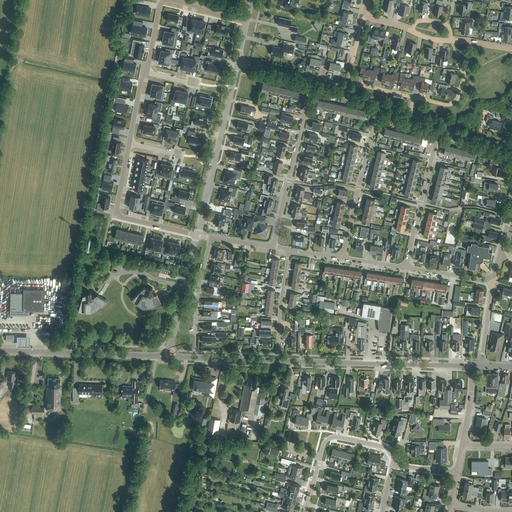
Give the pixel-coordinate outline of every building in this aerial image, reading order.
[(289,0),(288,0),(283,0),(282,7),(297,10),(294,9),(296,2),(298,3),(298,0),(289,0)] [(396,3),(396,0),(385,0),(383,10),(386,10),(386,11),(390,12),(392,2),(396,3)] [(408,13),(410,6),(403,5),(404,2),(401,1),(401,0),(397,0),(396,5),(400,6),(398,14),(405,15),(406,12),(408,13)] [(426,12),(428,3),(422,1),(420,0),(418,0),(418,1),(418,3),(419,3),(418,10),(419,11),(421,12),(422,11),(422,12),(423,11),(423,10),(424,10),(424,12),(426,12)] [(441,6),(442,4),(443,1),(439,0),(436,0),(436,3),(436,5),(434,15),(441,16),(443,6),(441,6)] [(471,8),(471,2),(464,1),(464,4),(460,4),(459,14),(465,14),(466,13),(467,12),(468,10),(467,9),(466,9),(466,7),(471,8)] [(504,12),(511,12),(511,6),(508,6),(508,3),(502,2),(501,7),(504,9),(504,12)] [(139,6),(137,13),(149,16),(150,11),(149,11),(150,8),(139,6)] [(353,13),(348,11),(348,8),(342,7),(341,13),(343,13),(343,16),(352,18),(353,13)] [(511,18),(511,12),(504,12),(503,14),(500,15),(500,20),(506,21),(506,18),(511,18)] [(168,13),(167,21),(177,23),(178,19),(181,20),(182,17),(179,16),(179,15),(168,13)] [(344,25),(345,22),(351,24),(352,18),(343,16),(341,21),(339,21),(338,24),(344,25)] [(298,27),(290,26),(291,20),(279,17),(278,25),(289,27),(291,28),(291,31),(296,32),(298,27)] [(472,26),(472,19),(465,18),(464,22),(462,22),(461,33),(468,34),(469,26),(472,26)] [(192,19),(189,33),(191,33),(192,30),(196,31),(199,20),(192,19)] [(146,36),(147,28),(142,27),(141,27),(142,22),(134,20),(133,25),(133,26),(134,26),(133,33),(146,36)] [(199,20),(196,31),(200,32),(199,35),(202,36),(205,22),(199,20)] [(312,24),(316,31),(323,27),(318,20),(312,24)] [(502,33),(511,33),(511,27),(505,26),(505,23),(499,23),(499,28),(501,29),(502,29),(502,32),(502,33)] [(217,29),(216,33),(227,35),(229,27),(225,26),(222,25),(222,26),(218,25),(218,26),(215,25),(214,28),(217,29)] [(179,29),(172,27),(171,32),(165,31),(165,32),(164,32),(163,36),(164,36),(164,37),(177,39),(179,29)] [(348,34),(344,32),(344,29),(337,28),(336,34),(338,34),(338,37),(347,39),(348,34)] [(377,39),(380,29),(374,28),(372,35),(369,34),(367,41),(376,43),(377,39)] [(380,29),(377,39),(381,40),(380,44),(385,46),(388,36),(385,35),(386,31),(380,29)] [(305,44),(307,38),(295,35),(294,42),(305,44)] [(163,38),(162,41),(163,42),(162,43),(169,44),(168,47),(175,48),(177,39),(164,37),(163,38)] [(340,46),(340,43),(346,44),(347,39),(338,37),(337,40),(334,39),(333,45),(340,46)] [(400,42),(401,38),(395,37),(394,41),(392,48),(399,50),(401,42),(400,42)] [(143,53),(144,49),(143,49),(144,45),(140,45),(140,41),(133,40),(133,44),(132,49),(135,49),(134,55),(142,57),(143,53)] [(415,50),(417,43),(409,42),(408,48),(407,48),(406,52),(412,53),(411,57),(417,59),(419,51),(415,50)] [(293,54),(294,47),(283,44),(283,48),(273,46),(271,55),(282,57),(282,54),(286,55),(287,52),(293,54)] [(209,46),(207,57),(212,58),(213,55),(217,56),(222,57),(223,49),(209,46)] [(434,62),(435,55),(432,55),(433,48),(425,47),(424,57),(431,57),(431,62),(434,62)] [(172,59),(173,53),(174,53),(175,50),(167,48),(167,51),(161,50),(160,56),(172,59)] [(448,60),(449,51),(442,50),(441,58),(438,57),(437,64),(443,65),(443,60),(448,60)] [(182,52),(180,60),(182,61),(181,68),(187,69),(190,59),(186,58),(187,54),(182,52)] [(314,68),(317,55),(312,55),(308,54),(307,60),(310,61),(309,66),(308,66),(314,68)] [(190,59),(187,69),(194,71),(196,64),(198,64),(200,57),(195,55),(194,59),(190,59)] [(317,55),(314,68),(320,69),(319,69),(321,64),(324,64),(325,58),(320,57),(317,55)] [(172,59),(160,56),(159,62),(170,65),(171,62),(178,64),(179,60),(172,59)] [(124,62),(122,70),(135,72),(136,64),(133,63),(134,60),(125,58),(124,62)] [(328,59),(326,65),(329,66),(328,71),(333,72),(336,63),(333,63),(333,60),(328,59)] [(206,60),(205,64),(208,64),(206,70),(218,73),(219,66),(212,64),(212,61),(206,60)] [(336,63),(333,72),(339,74),(341,66),(343,67),(343,66),(344,62),(337,61),(336,61),(336,63)] [(367,65),(362,64),(360,72),(363,73),(361,78),(368,79),(370,69),(366,69),(367,65)] [(370,69),(368,79),(374,81),(375,74),(378,75),(380,68),(374,67),(374,70),(370,69)] [(388,78),(389,74),(385,73),(386,70),(381,68),(380,75),(382,76),(381,82),(387,84),(388,78)] [(454,83),(456,74),(450,73),(451,69),(444,68),(443,68),(442,76),(446,77),(445,81),(454,83)] [(387,84),(393,85),(394,80),(397,81),(399,72),(394,71),(393,75),(389,74),(388,78),(387,84)] [(401,73),(399,81),(401,82),(400,87),(406,88),(409,78),(410,74),(406,73),(405,74),(401,73)] [(409,78),(406,88),(412,90),(414,83),(418,84),(419,76),(416,76),(415,76),(413,76),(412,79),(409,78)] [(120,81),(119,89),(131,91),(132,83),(130,83),(130,79),(121,77),(120,81)] [(426,93),(428,83),(424,82),(425,78),(420,77),(419,84),(421,85),(420,91),(426,93)] [(267,92),(269,84),(263,83),(261,91),(267,92)] [(152,85),(151,89),(152,89),(152,90),(164,92),(165,86),(153,84),(153,85),(152,85)] [(451,97),(452,90),(446,89),(447,86),(439,84),(438,89),(441,90),(440,95),(442,95),(441,97),(448,98),(448,97),(451,97)] [(151,91),(150,95),(151,95),(150,96),(157,97),(156,100),(162,101),(164,92),(151,90),(151,91)] [(175,102),(179,103),(182,91),(176,90),(175,95),(173,95),(170,105),(174,106),(175,102)] [(291,98),(290,101),(291,102),(292,102),(292,101),(293,101),(294,99),(297,100),(298,98),(300,99),(301,98),(302,96),(301,94),(299,94),(299,91),(293,90),(291,98)] [(182,91),(179,103),(185,104),(185,106),(187,106),(189,99),(187,98),(188,92),(182,91)] [(198,98),(196,104),(197,104),(196,106),(204,108),(205,105),(210,106),(210,105),(211,105),(212,102),(211,101),(212,98),(201,95),(200,99),(198,98)] [(125,105),(126,98),(115,96),(113,104),(116,104),(119,105),(118,112),(122,113),(123,111),(127,112),(128,106),(125,105)] [(322,109),(324,101),(318,99),(316,108),(322,109)] [(148,107),(148,110),(157,111),(160,112),(161,109),(162,103),(155,101),(155,104),(150,103),(149,107),(148,107)] [(255,112),(256,109),(251,108),(251,107),(242,105),(240,113),(250,115),(251,111),(255,112)] [(352,116),(354,108),(348,106),(346,115),(345,119),(345,121),(348,122),(349,115),(352,116)] [(360,109),(358,120),(360,120),(361,118),(365,119),(366,111),(360,109)] [(148,112),(147,116),(153,117),(152,121),(160,122),(161,115),(157,114),(157,111),(148,110),(147,112),(148,112)] [(282,113),(280,120),(292,123),(293,117),(285,115),(286,114),(282,113)] [(499,129),(501,122),(492,120),(493,116),(487,114),(486,121),(491,122),(490,127),(495,128),(495,129),(498,130),(499,129)] [(192,120),(191,126),(196,127),(197,124),(205,126),(207,118),(196,116),(195,121),(192,120)] [(113,126),(112,131),(119,133),(120,129),(119,129),(120,127),(124,128),(125,120),(114,117),(113,126)] [(253,128),(253,125),(248,124),(238,121),(236,128),(238,129),(238,132),(244,133),(244,130),(246,130),(247,127),(253,128)] [(323,130),(324,126),(320,126),(321,123),(313,121),(311,128),(319,130),(319,129),(323,130)] [(145,125),(143,132),(154,134),(156,127),(159,128),(159,125),(154,123),(153,126),(145,125)] [(264,131),(266,124),(259,123),(257,129),(264,131)] [(164,125),(163,132),(166,133),(164,138),(168,139),(171,140),(173,130),(170,129),(170,127),(164,125)] [(173,130),(171,140),(173,140),(177,141),(178,135),(181,136),(183,130),(177,128),(176,131),(173,130)] [(389,138),(391,129),(385,128),(383,136),(389,138)] [(395,139),(397,131),(391,129),(389,138),(395,139)] [(189,130),(187,137),(190,138),(189,143),(193,144),(193,145),(196,146),(196,144),(201,145),(202,138),(195,136),(196,132),(189,130)] [(288,140),(289,133),(281,131),(281,134),(277,134),(276,137),(280,138),(288,140)] [(401,141),(403,132),(397,131),(395,139),(401,141)] [(360,140),(361,134),(353,132),(352,135),(349,135),(348,138),(351,138),(360,140)] [(407,142),(409,134),(403,132),(401,141),(407,142)] [(316,141),(317,141),(320,142),(321,139),(317,138),(318,135),(310,133),(308,139),(316,141)] [(413,144),(415,135),(409,134),(407,142),(413,144)] [(251,144),(253,137),(244,135),(243,138),(234,136),(233,143),(243,145),(244,142),(251,144)] [(415,135),(413,144),(419,145),(422,137),(415,135)] [(113,141),(111,151),(119,153),(120,149),(120,148),(120,147),(121,142),(119,142),(120,138),(114,137),(113,141)] [(320,153),(321,150),(315,148),(315,146),(307,144),(306,150),(314,152),(314,151),(320,153)] [(450,155),(452,146),(446,145),(444,153),(450,155)] [(456,156),(458,148),(452,146),(450,155),(456,156)] [(284,157),(285,151),(278,150),(270,148),(269,151),(277,153),(276,155),(284,157)] [(462,158),(464,149),(458,148),(456,156),(459,157),(458,160),(461,160),(462,158)] [(468,159),(470,151),(464,149),(462,158),(468,159)] [(243,162),(243,158),(240,157),(241,154),(231,151),(229,158),(235,160),(235,161),(235,162),(239,163),(240,161),(243,162)] [(470,151),(468,159),(474,161),(476,152),(470,151)] [(107,156),(107,158),(110,159),(109,165),(108,170),(116,171),(116,167),(117,167),(117,164),(118,160),(110,158),(111,155),(108,155),(107,156)] [(151,165),(148,164),(149,160),(138,158),(137,164),(148,166),(150,167),(151,165)] [(499,175),(501,167),(498,166),(499,160),(490,159),(490,162),(490,166),(493,166),(492,174),(499,175)] [(157,169),(156,176),(164,178),(167,165),(166,164),(167,164),(163,163),(162,163),(160,169),(157,169)] [(147,169),(150,169),(150,167),(148,166),(137,164),(136,170),(147,173),(147,169)] [(169,164),(168,165),(167,165),(164,178),(169,179),(173,180),(175,173),(172,172),(173,168),(173,166),(172,166),(172,165),(169,164)] [(280,174),(281,168),(266,164),(266,167),(273,169),(273,172),(280,174)] [(301,172),(316,176),(316,173),(309,172),(309,168),(302,167),(301,172)] [(178,173),(176,178),(182,180),(183,177),(191,179),(193,171),(182,168),(181,174),(178,173)] [(240,178),(242,171),(234,169),(233,173),(226,171),(225,176),(224,176),(222,182),(228,183),(229,182),(233,183),(235,177),(240,178)] [(151,177),(146,176),(147,173),(136,170),(135,176),(145,179),(149,179),(150,179),(151,177)] [(268,184),(277,186),(279,180),(276,180),(276,179),(273,178),(273,175),(265,173),(263,181),(269,182),(268,184)] [(103,181),(102,189),(112,191),(113,183),(111,182),(112,175),(105,174),(103,181)] [(147,189),(144,188),(144,184),(134,182),(133,188),(140,190),(139,193),(146,194),(147,189)] [(489,183),(485,182),(483,189),(488,190),(488,189),(497,191),(498,184),(489,183)] [(276,192),(277,186),(268,184),(267,187),(264,186),(263,192),(269,194),(270,191),(276,192)] [(235,197),(237,189),(229,187),(228,191),(222,190),(221,194),(219,194),(218,200),(224,201),(224,200),(229,201),(230,195),(235,197)] [(303,195),(311,197),(311,194),(304,192),(305,189),(297,187),(296,193),(303,195)] [(339,189),(337,188),(336,192),(338,193),(338,195),(346,197),(348,191),(339,189)] [(190,198),(192,191),(182,189),(181,193),(178,192),(177,195),(174,194),(173,198),(182,200),(183,197),(190,198)] [(272,206),(274,201),(268,199),(268,196),(261,194),(260,200),(264,201),(263,204),(272,206)] [(446,197),(441,196),(441,197),(433,195),(432,201),(439,203),(441,198),(445,199),(446,197)] [(489,197),(482,195),(480,205),(486,206),(486,205),(494,207),(495,200),(488,199),(489,197)] [(98,203),(97,210),(104,211),(104,207),(109,208),(109,205),(110,203),(111,197),(103,196),(101,204),(98,203)] [(169,198),(166,197),(165,201),(159,200),(156,213),(157,213),(157,214),(161,215),(161,214),(162,215),(163,208),(166,209),(169,198)] [(156,213),(159,200),(150,198),(149,205),(152,206),(150,212),(151,212),(151,213),(155,214),(155,213),(156,213)] [(272,206),(263,204),(263,207),(259,206),(258,213),(266,214),(266,211),(271,212),(272,206)] [(303,212),(307,213),(307,210),(300,209),(301,206),(293,204),(291,215),(298,217),(299,211),(303,212)] [(176,206),(174,213),(184,215),(186,208),(176,206)] [(230,219),(232,211),(224,209),(223,215),(216,213),(214,223),(216,223),(216,225),(221,226),(221,225),(223,225),(225,218),(230,219)] [(483,225),(490,226),(491,222),(499,225),(501,219),(490,216),(491,213),(485,211),(484,215),(487,216),(485,221),(484,220),(483,225)] [(267,236),(268,231),(267,230),(268,225),(262,224),(264,217),(256,215),(253,226),(258,227),(257,232),(261,234),(261,235),(267,236)] [(236,226),(235,232),(240,233),(241,232),(246,233),(246,230),(250,231),(251,228),(253,219),(246,217),(244,223),(239,222),(237,226),(236,226)] [(475,218),(471,217),(470,222),(483,225),(484,220),(485,220),(475,217),(475,218)] [(483,225),(470,222),(464,220),(463,225),(472,227),(472,228),(482,230),(483,225)] [(404,231),(405,225),(397,223),(397,224),(396,227),(392,226),(392,229),(391,229),(391,232),(396,233),(397,230),(396,230),(396,229),(404,231)] [(489,230),(490,226),(483,225),(482,230),(481,231),(488,233),(488,235),(485,235),(484,237),(483,237),(483,238),(490,240),(491,239),(492,237),(496,238),(497,232),(489,230)] [(367,232),(368,228),(361,227),(360,237),(366,238),(367,232)] [(337,239),(337,235),(331,234),(330,238),(329,246),(335,247),(336,239),(337,239)] [(307,244),(308,240),(308,237),(303,236),(304,235),(296,235),(295,240),(303,241),(303,244),(307,244)] [(155,250),(157,239),(156,239),(156,238),(152,237),(152,238),(151,237),(150,243),(147,243),(145,250),(151,251),(152,249),(155,250)] [(157,253),(163,254),(165,247),(162,246),(163,240),(162,240),(162,239),(158,239),(157,239),(155,250),(158,250),(157,253)] [(362,251),(363,245),(364,240),(356,239),(355,250),(362,251)] [(490,262),(493,245),(478,243),(478,241),(469,239),(467,250),(470,251),(467,268),(468,267),(479,269),(480,263),(483,261),(490,262)] [(376,253),(378,240),(375,240),(374,244),(376,244),(376,246),(370,245),(369,252),(376,253)] [(163,254),(171,256),(175,243),(174,243),(174,242),(170,241),(170,242),(169,242),(167,247),(165,247),(163,254)] [(175,243),(171,256),(181,258),(182,251),(179,250),(180,244),(179,244),(180,244),(176,243),(175,243)] [(392,256),(398,257),(398,253),(400,253),(402,245),(395,244),(395,248),(393,248),(392,256)] [(455,260),(454,265),(462,267),(463,261),(464,257),(461,256),(461,252),(457,251),(458,245),(456,245),(455,248),(454,255),(456,255),(456,260),(455,260)] [(222,250),(221,250),(218,249),(218,248),(215,248),(214,252),(215,252),(214,256),(215,256),(214,259),(223,261),(224,256),(226,256),(226,258),(231,258),(231,251),(226,251),(226,252),(225,252),(225,250),(222,250)] [(437,255),(437,251),(434,251),(434,255),(430,254),(429,261),(430,261),(430,262),(433,262),(437,262),(438,256),(437,255)] [(449,256),(450,254),(444,253),(443,254),(441,254),(441,258),(443,259),(442,264),(449,265),(450,259),(450,256),(449,256)] [(221,273),(222,272),(223,270),(222,269),(220,269),(221,266),(217,265),(212,263),(211,270),(215,272),(221,273)] [(330,273),(331,267),(325,266),(324,272),(323,272),(322,277),(325,277),(325,272),(329,273),(330,273)] [(336,274),(337,268),(331,267),(330,273),(329,273),(328,278),(331,278),(331,273),(335,274),(336,274)] [(300,274),(301,269),(294,268),(293,274),(304,276),(305,274),(301,273),(301,274),(300,274)] [(342,275),(343,269),(337,268),(336,274),(335,274),(334,279),(337,279),(338,274),(341,275),(342,275)] [(348,276),(349,269),(343,269),(342,275),(341,275),(340,280),(343,280),(344,275),(347,276),(348,276)] [(355,277),(356,270),(349,269),(348,276),(347,276),(346,281),(349,281),(350,276),(353,276),(355,277)] [(277,278),(277,272),(266,270),(266,273),(269,273),(270,272),(271,272),(270,277),(277,278)] [(355,277),(353,276),(352,281),(355,282),(356,277),(361,278),(362,271),(356,270),(355,277)] [(372,279),(373,273),(367,272),(366,278),(365,278),(364,285),(366,286),(367,284),(370,284),(371,279),(372,279)] [(251,283),(252,280),(247,279),(248,274),(245,273),(243,282),(251,283)] [(378,280),(379,274),(373,273),(372,279),(371,279),(370,284),(373,285),(374,280),(377,280),(378,280)] [(384,281),(385,275),(379,274),(378,280),(377,280),(376,285),(379,286),(380,281),(383,281),(384,281)] [(216,282),(215,286),(226,289),(227,285),(224,284),(224,282),(220,281),(221,276),(217,276),(217,277),(210,275),(208,281),(216,282)] [(390,282),(391,276),(385,275),(384,281),(383,281),(382,286),(385,286),(386,281),(389,282),(390,282)] [(397,283),(398,277),(391,276),(390,282),(389,282),(388,287),(391,287),(392,282),(395,283),(397,283)] [(395,288),(397,288),(398,283),(403,284),(404,278),(398,277),(397,283),(395,283),(395,288)] [(441,283),(439,295),(441,295),(442,292),(441,292),(442,291),(446,292),(446,291),(449,292),(450,286),(447,286),(447,284),(441,283)] [(150,289),(147,288),(144,287),(132,299),(136,303),(138,305),(141,306),(144,307),(147,307),(150,307),(163,304),(157,294),(153,294),(153,293),(153,291),(152,291),(153,290),(153,289),(153,288),(152,287),(150,288),(150,289)] [(218,296),(219,291),(215,290),(216,289),(214,289),(214,288),(207,287),(206,292),(213,294),(212,295),(218,296)] [(511,289),(503,287),(502,293),(503,293),(502,296),(507,297),(508,294),(510,295),(511,295),(511,289)] [(44,311),(44,290),(23,289),(23,293),(10,293),(10,314),(27,315),(27,311),(44,311)] [(92,294),(91,293),(91,292),(90,291),(89,291),(89,292),(88,292),(88,293),(89,296),(88,296),(88,294),(83,295),(78,311),(82,312),(85,313),(88,313),(91,313),(93,312),(96,311),(100,307),(107,300),(102,297),(97,294),(94,297),(93,295),(93,294),(92,294)] [(446,302),(446,298),(445,298),(445,297),(439,296),(438,304),(444,305),(444,302),(446,302)] [(222,310),(222,307),(218,306),(219,302),(212,301),(212,300),(204,300),(204,306),(212,306),(212,309),(217,310),(222,310)] [(320,300),(318,310),(333,313),(335,303),(320,300)] [(390,331),(393,308),(381,306),(381,305),(363,302),(361,316),(377,318),(379,331),(390,331)] [(471,307),(467,306),(466,314),(471,315),(479,316),(479,314),(480,314),(480,312),(480,308),(472,307),(471,307)] [(204,311),(203,317),(207,317),(207,318),(217,319),(218,311),(211,311),(211,312),(204,311)] [(355,325),(357,318),(349,317),(348,324),(355,325)] [(306,328),(306,327),(304,327),(305,321),(300,321),(299,327),(298,327),(298,331),(300,331),(300,332),(306,332),(306,334),(305,334),(305,341),(306,341),(305,346),(313,346),(313,339),(314,339),(315,338),(315,335),(314,335),(315,327),(311,327),(311,329),(306,328)] [(364,347),(364,342),(366,342),(367,323),(358,321),(354,342),(358,342),(358,347),(364,347)] [(408,336),(409,324),(401,324),(401,334),(400,334),(400,336),(399,336),(398,341),(400,341),(399,348),(406,348),(406,336),(408,336)] [(342,334),(342,328),(335,328),(335,336),(331,336),(328,336),(328,339),(328,343),(331,343),(331,344),(336,344),(336,343),(343,343),(343,336),(342,336),(342,334)] [(501,346),(504,334),(492,332),(489,343),(491,344),(489,351),(498,353),(500,346),(501,346)] [(419,345),(419,341),(419,335),(410,334),(410,341),(413,341),(412,345),(413,345),(413,348),(419,348),(419,345)] [(30,335),(16,335),(16,343),(16,344),(30,345),(30,343),(30,335)] [(433,349),(433,340),(433,335),(424,335),(423,335),(423,340),(425,340),(425,344),(426,344),(426,349),(433,349)] [(473,338),(473,336),(467,335),(467,338),(466,338),(465,349),(466,349),(466,350),(469,350),(469,349),(473,349),(473,346),(474,346),(475,342),(474,342),(474,338),(473,338)] [(211,336),(203,336),(202,342),(206,342),(206,345),(211,345),(211,342),(216,343),(216,336),(211,336)] [(15,378),(15,372),(8,371),(7,377),(7,380),(10,380),(9,387),(14,388),(15,381),(14,381),(14,380),(15,378)] [(498,374),(487,373),(487,377),(486,377),(485,392),(496,393),(496,389),(497,389),(498,374)] [(508,380),(508,374),(503,374),(502,379),(502,383),(500,383),(497,395),(504,397),(506,386),(506,383),(508,384),(509,380),(508,380)] [(310,384),(311,376),(305,376),(304,381),(303,381),(302,381),(302,384),(303,384),(306,384),(306,390),(310,390),(310,384)] [(208,379),(193,377),(190,390),(205,393),(205,395),(213,396),(216,379),(208,377),(208,379)] [(325,385),(325,377),(317,377),(317,382),(316,385),(319,385),(319,389),(324,389),(324,385),(325,385)] [(339,386),(339,385),(339,384),(339,383),(339,382),(339,377),(332,377),(332,386),(333,386),(333,388),(329,388),(329,394),(337,394),(337,386),(339,386)] [(60,386),(60,379),(48,378),(48,384),(46,384),(45,408),(44,408),(31,407),(31,414),(34,414),(33,423),(39,423),(39,419),(43,419),(44,409),(61,410),(61,386),(60,386)] [(354,391),(355,382),(354,382),(354,378),(348,378),(348,387),(343,387),(343,396),(350,396),(350,391),(354,391)] [(361,386),(359,386),(359,395),(365,395),(365,391),(364,391),(364,386),(367,386),(367,378),(361,378),(361,386)] [(379,381),(379,387),(385,387),(385,394),(391,394),(391,389),(389,389),(389,387),(388,387),(389,379),(383,379),(383,381),(379,381)] [(413,396),(414,380),(405,379),(405,390),(407,390),(407,396),(404,396),(404,399),(402,399),(401,412),(408,412),(408,400),(412,400),(412,396),(413,396)] [(137,386),(137,381),(133,380),(133,386),(123,386),(122,394),(132,395),(132,402),(138,403),(138,396),(138,386),(137,386)] [(172,382),(161,380),(160,388),(174,390),(173,396),(177,397),(178,389),(174,388),(176,382),(172,381),(172,382)] [(240,410),(241,411),(245,412),(254,414),(262,415),(265,399),(264,399),(265,393),(258,392),(259,387),(256,386),(256,384),(255,384),(255,382),(248,380),(247,385),(245,384),(240,410)] [(451,400),(451,389),(446,389),(446,381),(439,380),(438,389),(438,393),(444,393),(444,400),(440,400),(439,408),(450,408),(450,400),(451,400)] [(462,389),(462,381),(456,381),(455,385),(455,389),(454,392),(452,392),(452,394),(454,394),(454,397),(458,397),(458,389),(462,389)] [(102,398),(102,385),(79,384),(79,388),(73,388),(73,397),(73,402),(79,402),(79,397),(79,393),(96,394),(96,398),(102,398)] [(287,408),(290,399),(287,398),(289,388),(281,386),(279,397),(284,399),(282,406),(287,408)] [(492,412),(493,405),(489,403),(488,406),(486,406),(485,410),(492,412)] [(241,415),(241,411),(240,410),(232,409),(231,413),(230,413),(230,415),(231,416),(230,420),(240,422),(241,415)] [(301,426),(303,417),(299,416),(300,412),(298,411),(298,410),(293,410),(292,416),(296,417),(295,425),(301,426)] [(323,415),(320,425),(323,426),(323,424),(326,425),(330,412),(327,411),(326,416),(323,415)] [(356,417),(357,414),(351,412),(349,418),(353,419),(351,427),(358,429),(361,419),(356,417)] [(303,417),(301,426),(307,427),(309,414),(307,413),(306,417),(303,417)] [(339,419),(336,429),(338,430),(339,428),(342,429),(345,416),(343,415),(341,420),(339,419)] [(205,426),(207,419),(200,416),(198,423),(205,426)] [(404,428),(407,419),(401,417),(400,420),(394,419),(391,432),(399,434),(401,427),(404,428)] [(483,434),(486,419),(478,417),(475,432),(483,434)] [(210,418),(207,433),(218,435),(220,419),(210,418)] [(385,428),(387,421),(382,419),(381,423),(375,422),(372,433),(379,434),(381,427),(385,428)] [(419,436),(424,431),(417,424),(419,422),(417,419),(412,424),(414,427),(411,429),(419,436)] [(444,425),(444,422),(439,422),(439,425),(439,432),(450,432),(450,425),(444,425)] [(499,432),(502,424),(496,422),(493,430),(499,432)] [(412,448),(411,451),(412,451),(412,455),(419,455),(419,451),(424,451),(425,445),(425,442),(414,442),(414,445),(412,445),(412,448)] [(443,461),(443,462),(447,462),(447,458),(446,458),(446,456),(446,453),(446,447),(439,447),(440,442),(429,442),(429,449),(436,449),(436,461),(442,461),(442,462),(443,462),(443,461)] [(336,458),(339,448),(336,447),(336,449),(333,448),(329,461),(332,462),(333,457),(336,458)] [(347,461),(349,451),(347,450),(347,452),(344,451),(340,464),(343,465),(344,460),(347,461)] [(373,464),(375,453),(369,452),(368,457),(365,456),(364,459),(363,462),(364,462),(363,464),(369,466),(369,464),(373,464)] [(375,453),(373,464),(376,465),(375,467),(384,469),(386,462),(379,461),(381,455),(375,453)] [(511,457),(505,457),(505,464),(502,464),(502,466),(505,466),(505,468),(510,468),(510,469),(511,469),(511,457)] [(288,470),(301,473),(302,471),(301,470),(302,467),(295,465),(296,461),(290,460),(289,464),(289,466),(288,470)] [(478,474),(492,474),(492,468),(488,468),(488,461),(471,461),(471,471),(478,471),(478,474)] [(300,475),(301,473),(288,470),(287,474),(287,473),(286,476),(299,479),(300,475)] [(351,477),(352,473),(342,471),(341,474),(331,471),(329,478),(339,481),(340,477),(344,478),(345,475),(351,477)] [(368,482),(378,484),(379,479),(374,478),(375,474),(368,473),(367,479),(369,479),(368,482)] [(397,484),(407,486),(407,483),(412,484),(414,477),(408,476),(407,480),(398,478),(397,484)] [(430,490),(438,491),(439,485),(434,484),(435,478),(429,476),(428,485),(430,485),(430,490)] [(288,484),(286,488),(290,489),(299,492),(299,489),(300,485),(287,482),(287,484),(288,484)] [(365,485),(364,491),(371,492),(371,489),(377,490),(378,484),(368,482),(367,485),(365,485)] [(464,489),(482,492),(483,487),(479,486),(478,488),(472,487),(473,484),(465,482),(464,489)] [(328,484),(326,491),(336,493),(336,490),(339,491),(341,491),(343,486),(338,485),(337,487),(328,484)] [(395,490),(401,491),(400,494),(401,494),(407,495),(408,490),(406,489),(407,486),(397,484),(395,490)] [(281,487),(279,493),(281,493),(284,494),(297,498),(298,494),(299,492),(290,489),(286,488),(281,487)] [(438,491),(430,490),(424,488),(422,498),(425,499),(431,500),(431,496),(436,498),(438,491)] [(501,495),(501,501),(508,502),(509,491),(509,490),(507,489),(506,491),(501,491),(501,489),(498,488),(498,495),(501,495)] [(481,498),(482,492),(464,489),(463,495),(470,497),(471,494),(477,495),(476,497),(481,498)] [(371,492),(364,491),(363,496),(365,497),(364,500),(374,502),(375,496),(370,495),(371,492)] [(281,493),(280,496),(283,497),(282,500),(287,501),(296,504),(296,501),(297,498),(284,494),(281,493)] [(394,502),(404,504),(405,501),(407,501),(408,496),(407,495),(401,494),(401,497),(396,496),(394,502)] [(340,505),(340,502),(336,501),(326,498),(324,504),(334,507),(335,504),(340,505)] [(430,503),(431,500),(425,499),(424,504),(426,505),(425,509),(434,511),(435,504),(430,503)] [(272,503),(271,507),(277,508),(278,506),(281,507),(293,510),(294,506),(295,506),(296,504),(287,501),(282,500),(281,504),(277,503),(277,504),(272,503)] [(367,510),(369,510),(369,507),(373,508),(374,502),(364,500),(363,503),(359,502),(358,508),(360,508),(367,510)] [(398,509),(398,511),(404,511),(405,508),(404,507),(404,504),(394,502),(393,508),(398,509)]
